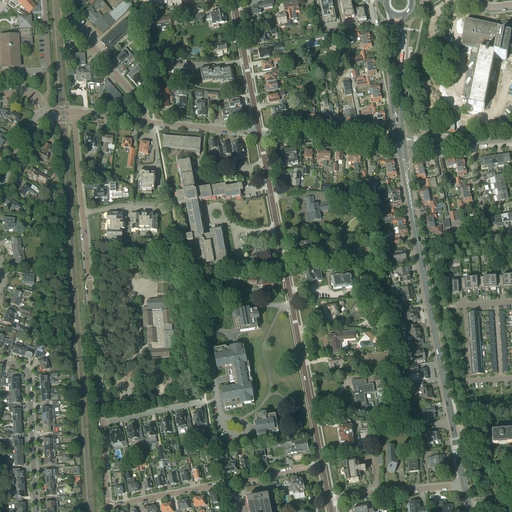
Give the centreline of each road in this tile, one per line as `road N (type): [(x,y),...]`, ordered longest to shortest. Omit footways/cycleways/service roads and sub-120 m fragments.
road 1 (residential): [(259,132),(321,463)]
road 2 (tertiary): [(452,427),(407,182)]
road 3 (residential): [(102,423),(81,213)]
road 4 (residential): [(35,511),(29,375),(0,360)]
road 5 (residential): [(143,121),(143,106),(65,0)]
road 6 (residential): [(259,132),(399,148)]
road 7 (residential): [(327,499),(464,486)]
road 8 (residential): [(233,0),(259,132)]
road 9 (tertiary): [(390,14),(398,141)]
road 10 (tertiary): [(404,141),(401,15)]
road 11 (residential): [(108,506),(228,482)]
